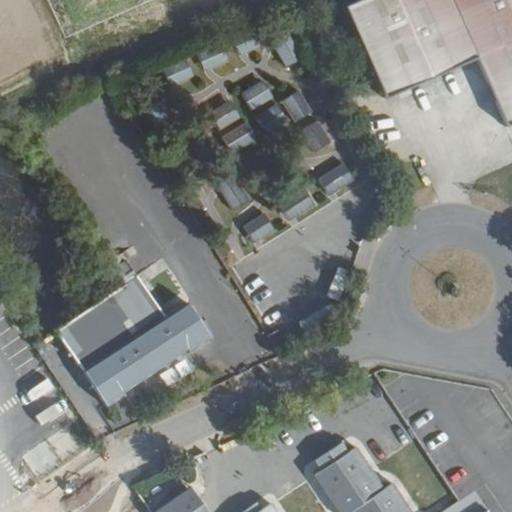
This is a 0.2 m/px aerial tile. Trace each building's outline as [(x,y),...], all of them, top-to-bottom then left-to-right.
[(511,0),(351,0),(342,4),(383,99),(476,59),(506,127),(511,124),(511,0)] [(224,36),(228,47),(235,45),(239,51),(260,44),(252,25),(224,36)] [(285,29),(274,35),(278,43),(273,47),(283,66),(302,55),(285,29)] [(278,43),(274,35),(268,38),(273,47),(278,43)] [(184,57),(189,68),(195,64),(200,71),(219,61),(212,43),(184,57)] [(235,45),(228,47),(231,54),(239,51),(235,45)] [(146,74),(150,86),(157,85),(159,89),(182,79),(173,61),(146,74)] [(195,64),(189,68),(192,75),(200,71),(195,64)] [(261,78),(252,83),(256,88),(265,85),(261,78)] [(256,88),(252,83),(233,92),(243,111),(270,95),(265,85),(256,88)] [(293,125),(305,118),(301,113),(307,108),(295,89),(279,100),(293,125)] [(149,127),(159,121),(155,113),(161,110),(147,91),(130,101),(149,127)] [(222,102),(215,105),(219,112),(225,107),(222,102)] [(247,119),(254,131),(259,126),(264,133),(284,120),(273,103),(247,119)] [(219,112),(215,105),(195,116),(205,134),(232,117),(225,107),(219,112)] [(301,113),(305,118),(311,114),(307,108),(301,113)] [(155,113),(159,121),(166,117),(161,110),(155,113)] [(313,155),(324,149),(321,144),(326,139),(315,119),(297,129),(313,155)] [(231,144),(234,149),(254,138),(243,120),(217,136),(224,147),(231,144)] [(259,126),(254,131),(258,137),(264,133),(259,126)] [(193,129),(184,133),(186,141),(181,144),(194,165),(209,156),(193,129)] [(186,141),(184,133),(176,136),(181,144),(186,141)] [(321,144),(324,149),(330,145),(326,139),(321,144)] [(227,153),(234,149),(231,144),(224,147),(227,153)] [(314,179),(321,190),(328,186),(330,192),(351,179),(340,162),(314,179)] [(222,176),(213,183),(216,189),(211,193),(224,213),(240,202),(222,176)] [(216,189),(213,183),(207,187),(211,193),(216,189)] [(328,186),(321,190),(325,195),(330,192),(328,186)] [(273,204),(280,214),(287,211),(289,217),(311,205),(300,188),(273,204)] [(287,211),(280,214),(284,221),(289,217),(287,211)] [(232,229),(239,239),(245,236),(249,242),(271,230),(260,214),(232,229)] [(115,225),(98,234),(109,253),(125,244),(115,225)] [(245,236),(239,239),(243,245),(249,242),(245,236)] [(108,288),(45,334),(97,408),(117,396),(116,392),(172,352),(175,355),(201,334),(178,303),(155,318),(126,277),(108,288)] [(272,296),(256,304),(263,319),(279,311),(272,296)] [(283,339),(276,329),(266,336),(273,346),(283,339)] [(87,417),(100,436),(111,428),(98,409),(87,417)] [(405,511),(390,488),(381,494),(354,451),(346,457),(339,446),(311,465),(316,474),(309,479),(330,511),(405,511)] [(213,511),(194,484),(162,506),(166,511),(213,511)] [(465,511),(457,501),(442,511),(465,511)]
